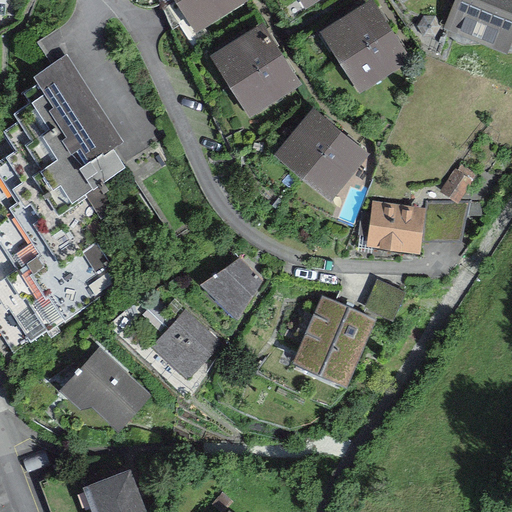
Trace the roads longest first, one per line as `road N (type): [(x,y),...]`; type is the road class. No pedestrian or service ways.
road 1 (residential): [(116,0),(208,182),(253,236),(327,264),(438,266)]
road 2 (track): [(511,207),(317,511)]
